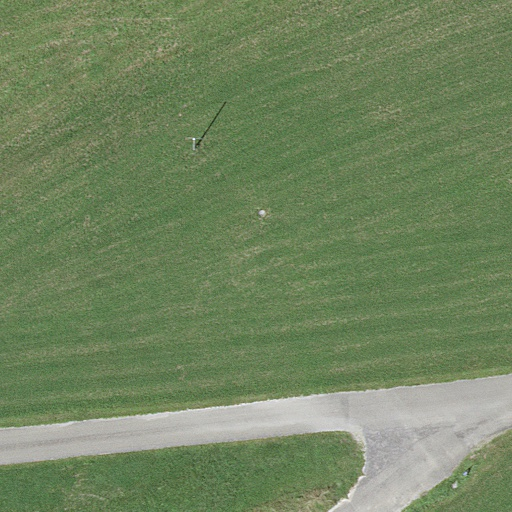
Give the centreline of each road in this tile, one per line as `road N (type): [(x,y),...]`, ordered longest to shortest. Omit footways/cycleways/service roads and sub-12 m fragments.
road 1 (unclassified): [(0,445),(511,391)]
road 2 (track): [(359,511),(384,488),(415,400)]
